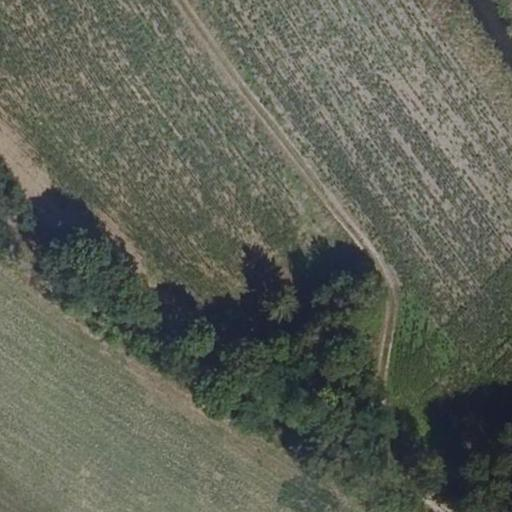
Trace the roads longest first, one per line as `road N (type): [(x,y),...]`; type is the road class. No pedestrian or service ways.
road 1 (track): [(394,486),(377,432),(386,283),(186,0)]
road 2 (track): [(0,226),(46,271),(171,361),(440,511)]
